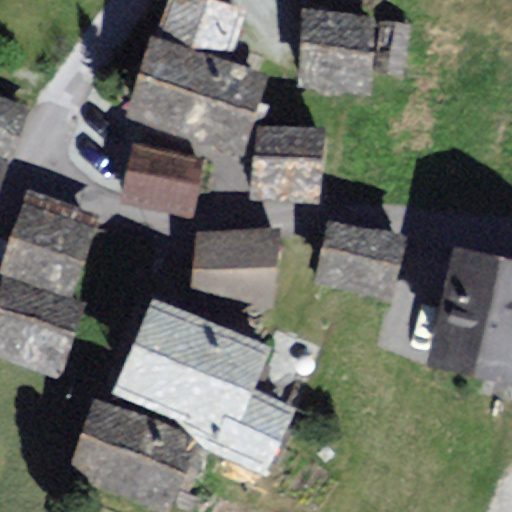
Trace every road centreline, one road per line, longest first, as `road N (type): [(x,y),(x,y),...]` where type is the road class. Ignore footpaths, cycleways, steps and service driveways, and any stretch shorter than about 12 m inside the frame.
road 1 (residential): [(34,161),(98,204),(159,223),(381,218),(511,240)]
road 2 (residential): [(133,0),(34,161)]
